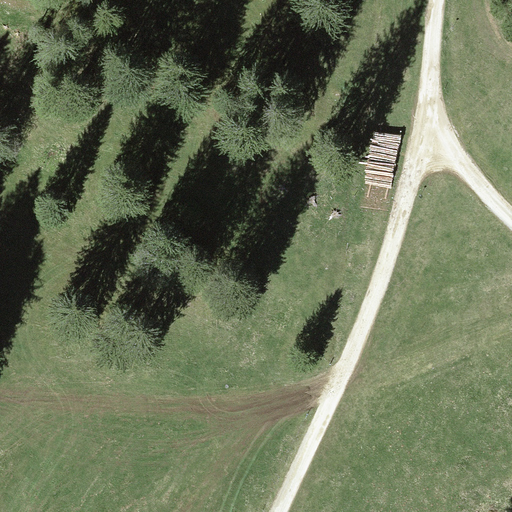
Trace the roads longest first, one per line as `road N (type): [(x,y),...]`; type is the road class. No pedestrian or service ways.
road 1 (track): [(277,511),(359,339),(426,139)]
road 2 (track): [(426,139),(440,0)]
